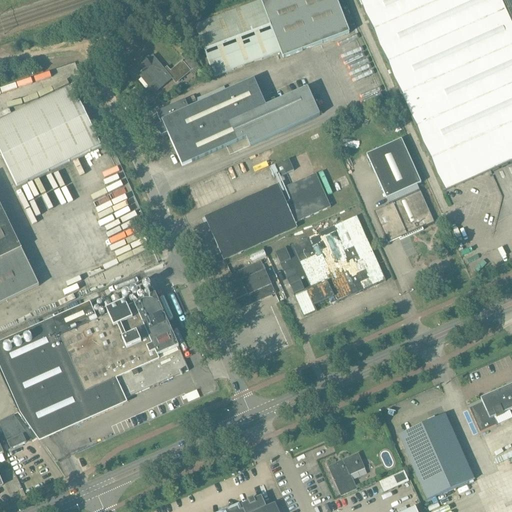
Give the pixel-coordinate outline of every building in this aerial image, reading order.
[(349,33),(336,0),(264,0),(260,1),(195,26),(214,78),(280,53),(282,59),(349,33)] [(511,163),(511,0),(358,0),(445,193),(511,163)] [(164,70),(153,56),(146,61),(145,59),(127,73),(136,83),(142,79),(154,94),(172,80),(176,85),(191,72),(182,62),(170,71),(167,67),(164,70)] [(266,108),(254,80),(189,110),(185,101),(156,114),(161,125),(157,127),(155,128),(155,129),(155,130),(156,132),(162,136),(168,134),(182,166),(246,138),(251,147),(320,116),(307,89),(266,108)] [(101,146),(72,87),(6,119),(0,121),(0,153),(17,187),(101,146)] [(421,184),(401,140),(366,156),(390,207),(374,214),(388,244),(434,223),(417,186),(421,184)] [(294,171),(289,160),(276,166),(281,177),(294,171)] [(331,208),(316,175),(280,190),(278,186),(205,218),(202,220),(204,223),(207,222),(224,261),(297,228),(295,224),(331,208)] [(0,304),(39,286),(0,205),(0,304)] [(385,281),(357,217),(275,254),(294,295),(304,291),(305,293),(295,297),(304,317),(317,312),(314,306),(334,298),(336,303),(385,281)] [(239,311),(275,295),(261,262),(224,278),(239,311)] [(189,371),(155,295),(134,305),(98,321),(90,303),(0,343),(0,349),(27,411),(44,435),(189,371)] [(511,410),(511,385),(493,394),(480,400),(482,403),(469,409),(480,433),(496,426),(493,419),(496,417),(496,418),(504,415),(504,414),(511,410)] [(200,398),(197,391),(186,396),(189,403),(200,398)] [(474,480),(445,415),(398,436),(427,501),(474,480)] [(5,431),(9,441),(7,442),(11,450),(31,441),(17,421),(1,427),(3,432),(5,431)] [(365,469),(358,454),(327,468),(341,497),(357,490),(351,476),(365,469)] [(405,471),(380,482),(385,493),(410,482),(405,471)] [(261,496),(242,505),(245,511),(278,511),(275,503),(266,507),(261,496)]
